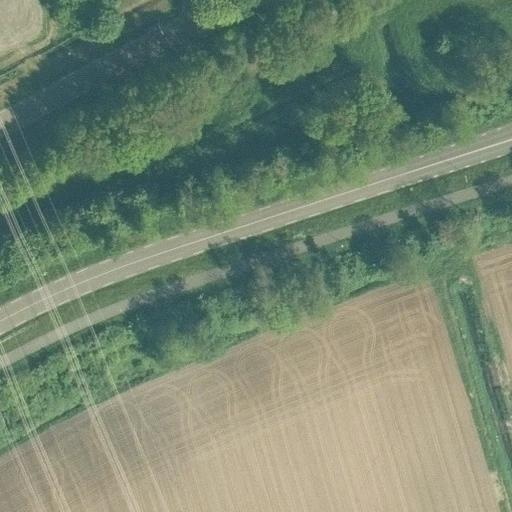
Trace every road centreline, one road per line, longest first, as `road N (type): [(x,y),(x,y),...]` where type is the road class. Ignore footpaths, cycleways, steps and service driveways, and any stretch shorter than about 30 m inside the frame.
road 1 (secondary): [(0,311),(64,280),(511,139)]
road 2 (residential): [(0,120),(224,0)]
